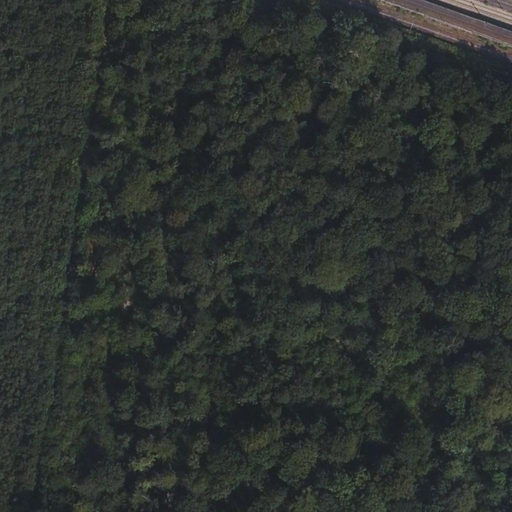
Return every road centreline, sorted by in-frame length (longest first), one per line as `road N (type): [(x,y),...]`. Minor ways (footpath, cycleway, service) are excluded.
road 1 (track): [(429,511),(268,14)]
road 2 (unknown): [(106,0),(30,511)]
